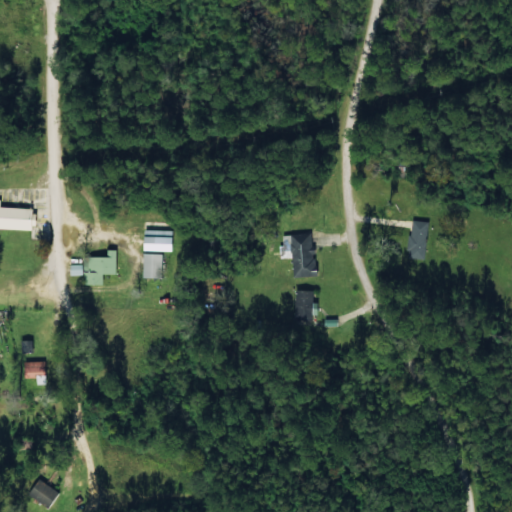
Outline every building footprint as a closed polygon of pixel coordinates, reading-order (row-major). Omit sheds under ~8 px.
[(0,228),(32,229),(33,208),(0,206),(0,228)] [(427,221),(409,220),(407,259),(425,260),(427,221)] [(170,251),(170,230),(142,229),(141,250),(170,251)] [(314,275),(312,232),(290,233),(292,276),(314,275)] [(116,249),(106,249),(105,257),(83,256),(83,264),(70,264),(69,275),(84,275),(83,284),(102,284),(102,273),(115,273),(116,249)] [(140,277),(159,277),(160,253),(141,252),(140,277)] [(314,292),(297,288),(291,320),(308,323),(314,292)] [(28,495),(50,508),(59,492),(37,479),(28,495)]
